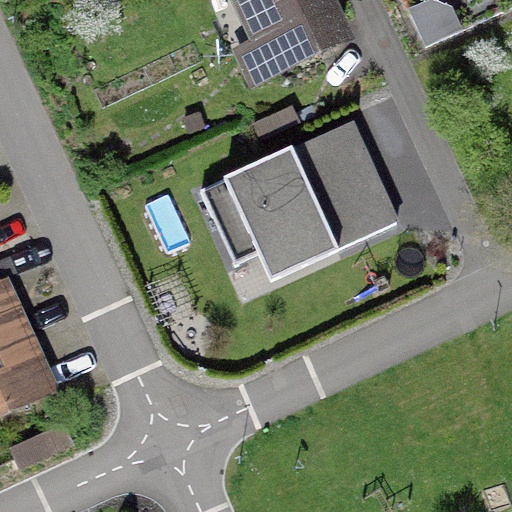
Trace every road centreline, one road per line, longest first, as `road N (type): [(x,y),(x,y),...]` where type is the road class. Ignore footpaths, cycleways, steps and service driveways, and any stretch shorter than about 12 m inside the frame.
road 1 (residential): [(0,91),(162,444)]
road 2 (residential): [(162,444),(511,286)]
road 3 (residential): [(20,511),(162,444)]
